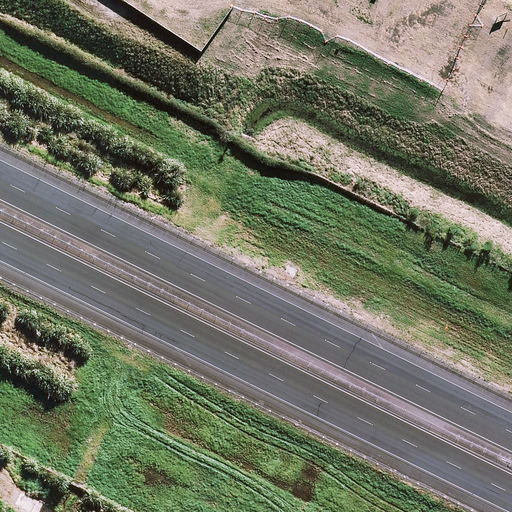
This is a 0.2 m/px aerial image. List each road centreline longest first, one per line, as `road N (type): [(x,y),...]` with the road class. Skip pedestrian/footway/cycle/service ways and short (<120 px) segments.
road 1 (motorway): [(511,491),(0,236)]
road 2 (motorway): [(0,180),(511,433)]
